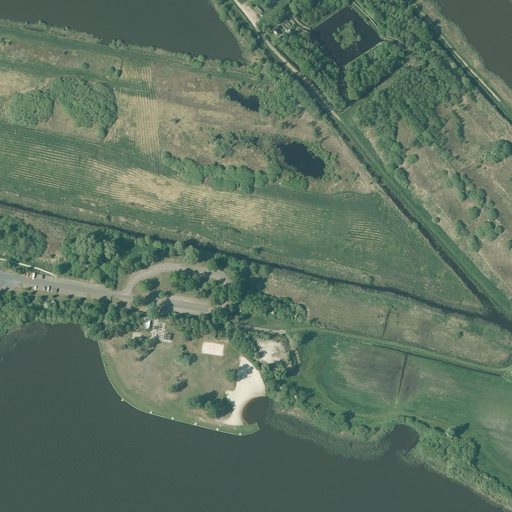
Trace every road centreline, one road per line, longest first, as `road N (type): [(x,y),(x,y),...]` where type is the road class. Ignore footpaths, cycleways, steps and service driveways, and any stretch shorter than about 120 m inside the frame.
road 1 (track): [(254,26),(481,287),(511,312)]
road 2 (track): [(511,366),(497,370),(314,329),(284,332)]
